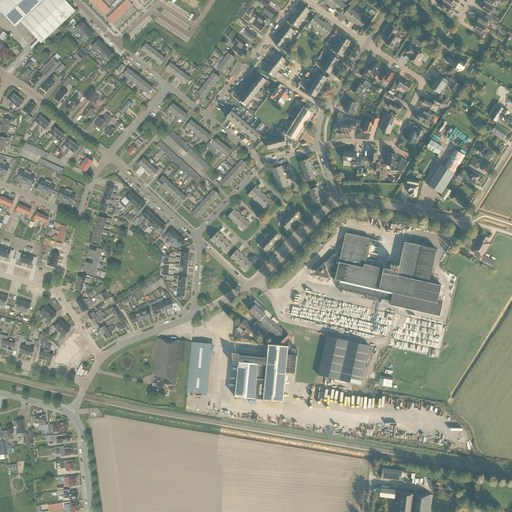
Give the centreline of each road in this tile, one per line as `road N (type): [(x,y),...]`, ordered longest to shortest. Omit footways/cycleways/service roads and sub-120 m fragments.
road 1 (residential): [(318,146),(393,142),(423,81)]
road 2 (residential): [(212,0),(194,26),(158,2),(117,43)]
road 3 (unclassified): [(339,202),(465,220)]
road 4 (unclassified): [(108,156),(8,78)]
road 5 (unclassified): [(247,285),(339,202)]
